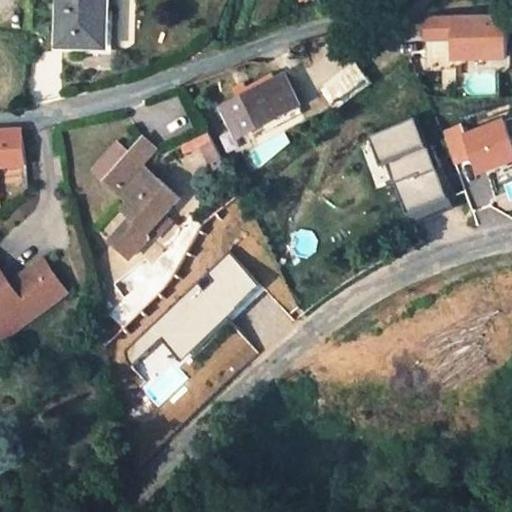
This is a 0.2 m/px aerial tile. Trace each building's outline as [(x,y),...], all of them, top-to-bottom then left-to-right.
[(109,0),(61,0),(61,38),(102,40),(103,7),(110,4),(109,0)] [(505,16),(453,18),(453,38),(454,58),(506,56),(505,16)] [(453,18),(425,18),(425,38),(453,38),(453,18)] [(341,107),(373,83),(356,61),(324,84),(341,107)] [(250,94),(240,99),(224,108),(240,137),(302,105),(286,75),(277,80),(250,94)] [(275,75),(248,88),(250,94),(277,80),(275,75)] [(250,94),(248,88),(246,84),(235,89),(240,99),(250,94)] [(370,132),(405,223),(448,207),(414,116),(370,132)] [(0,165),(25,163),(22,130),(0,131),(0,165)] [(186,166),(217,160),(211,133),(180,139),(186,166)] [(157,149),(144,136),(129,153),(143,165),(157,149)] [(129,259),(150,236),(143,229),(160,210),(164,213),(178,197),(153,175),(148,180),(138,171),(143,165),(129,153),(103,182),(127,203),(122,209),(131,218),(109,241),(129,259)] [(153,175),(143,165),(138,171),(148,180),(153,175)] [(164,213),(160,210),(143,229),(150,236),(152,238),(170,219),(164,213)] [(0,272),(0,342),(66,293),(42,260),(9,284),(0,272)]
